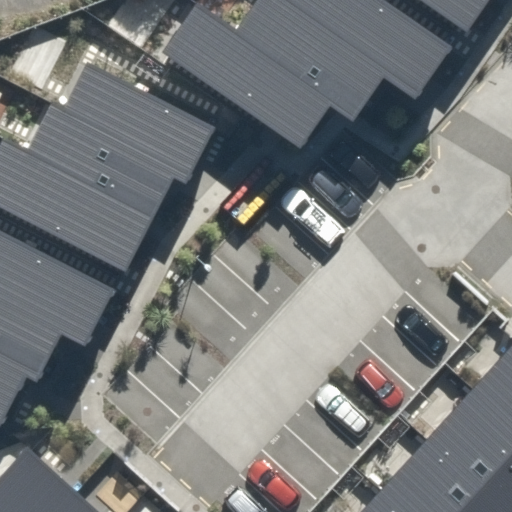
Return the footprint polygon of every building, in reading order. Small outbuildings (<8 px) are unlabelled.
[(255,0),(233,31),(333,103),(353,117),(387,70),(290,0),(255,0)] [(385,0),(290,0),(387,70),(418,92),(451,46),(385,0)] [(419,0),(466,32),(488,0),(419,0)] [(197,4),(163,51),(299,149),(333,103),(233,31),(197,4)] [(88,62),(63,111),(191,176),(216,127),(88,62)] [(50,104),(25,153),(153,218),(173,178),(187,185),(191,176),(63,111),(50,104)] [(6,143),(0,155),(0,207),(125,271),(153,218),(25,153),(6,143)] [(0,231),(0,287),(91,334),(114,290),(0,231)] [(0,287),(0,352),(39,373),(59,333),(85,346),(91,334),(0,287)] [(511,422),(511,349),(475,390),(511,422)] [(0,352),(0,425),(26,376),(35,381),(39,373),(0,352)] [(507,511),(511,511),(511,422),(475,390),(428,441),(507,511)] [(406,511),(507,511),(428,441),(383,491),(406,511)] [(0,511),(52,511),(73,490),(28,448),(0,478),(0,511)] [(98,511),(73,490),(52,511),(98,511)] [(406,511),(383,491),(363,511),(406,511)]
